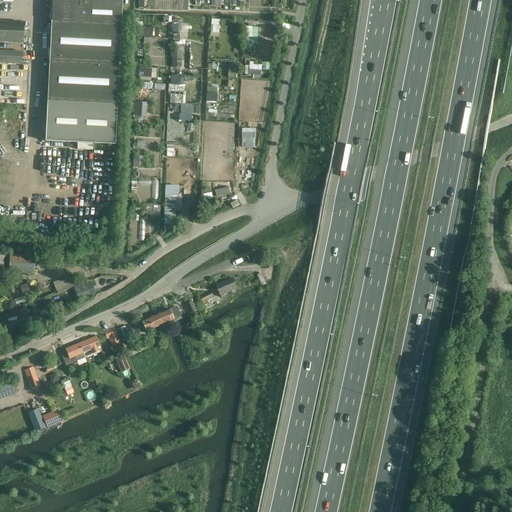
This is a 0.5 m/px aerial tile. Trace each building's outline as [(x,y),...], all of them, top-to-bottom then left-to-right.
[(50,22),(48,62),(45,141),(114,145),(118,66),(120,25),(121,1),(97,0),(49,0),(45,4),(51,11),(50,22)] [(182,18),(182,24),(195,25),(196,25),(194,40),(200,41),(202,26),(201,26),(202,22),(200,21),(200,20),(196,19),(182,18)] [(0,22),(0,43),(22,44),(22,24),(0,22)] [(185,32),(185,39),(193,40),(194,33),(185,32)] [(0,63),(21,65),(21,53),(0,51),(0,63)] [(0,73),(20,74),(20,67),(0,65),(0,73)] [(155,70),(137,70),(137,79),(155,79),(155,70)] [(133,98),(133,115),(142,116),(144,83),(137,82),(136,98),(133,98)] [(217,88),(206,87),(206,103),(216,104),(217,88)] [(138,156),(132,156),(132,169),(143,169),(143,153),(138,153),(138,156)] [(164,196),(163,220),(172,220),(175,220),(176,200),(177,200),(177,196),(171,196),(171,197),(164,196)] [(32,275),(33,260),(9,258),(8,273),(32,275)] [(266,283),(262,274),(257,276),(261,285),(266,283)] [(83,294),(79,285),(76,276),(53,285),(60,303),(65,301),(68,307),(87,299),(85,293),(83,294)] [(222,299),(225,297),(224,294),(237,289),(232,279),(216,285),(222,299)] [(213,298),(210,292),(199,297),(202,303),(213,298)] [(25,296),(14,300),(16,306),(27,302),(25,296)] [(169,310),(154,316),(158,326),(170,321),(171,323),(181,319),(177,309),(176,307),(172,308),(169,310)] [(26,308),(1,317),(1,316),(0,316),(0,327),(4,326),(7,334),(24,327),(20,318),(28,316),(26,308)] [(154,316),(141,322),(145,332),(146,331),(147,333),(149,332),(148,330),(158,326),(154,316)] [(130,338),(125,326),(116,330),(121,342),(130,338)] [(104,332),(107,339),(108,339),(111,348),(121,345),(114,328),(104,332)] [(85,358),(101,352),(95,337),(80,343),(85,358)] [(85,358),(80,343),(64,350),(66,355),(61,357),(65,366),(85,358)] [(130,370),(124,355),(114,359),(121,374),(130,370)] [(33,367),(24,370),(29,386),(38,382),(33,367)] [(10,383),(0,385),(0,397),(13,393),(10,383)] [(37,410),(28,414),(35,433),(45,429),(37,410)] [(62,422),(57,411),(42,417),(47,428),(62,422)]
